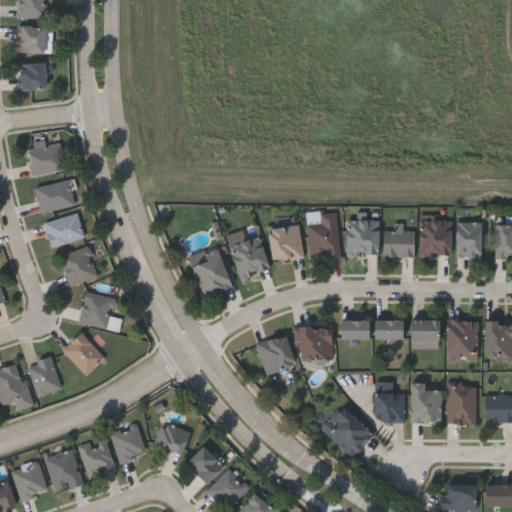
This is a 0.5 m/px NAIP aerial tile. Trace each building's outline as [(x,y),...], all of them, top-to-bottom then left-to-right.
[(16,16),(16,0),(48,0),(48,16),(16,16)] [(43,52),(18,52),(18,26),(43,26),(43,52)] [(45,63),(45,89),(18,89),(18,63),(45,63)] [(26,149),(35,147),(34,145),(59,140),(64,169),(31,176),(26,149)] [(73,204),(40,212),(34,187),(68,179),(73,204)] [(339,254),(309,255),(307,220),(316,220),(315,211),(336,210),(339,254)] [(51,246),(43,221),(77,211),(84,236),(51,246)] [(377,217),(377,253),(346,253),(346,217),(377,217)] [(449,219),(449,253),(419,253),(419,219),(449,219)] [(455,255),(455,220),(480,220),(480,255),(455,255)] [(511,255),(494,255),(494,222),(511,222),(511,255)] [(298,223),(302,255),(271,259),(267,227),(298,223)] [(413,228),(413,255),(382,255),(382,228),(413,228)] [(239,275),(231,242),(259,235),(268,268),(239,275)] [(59,254),(88,245),(98,275),(69,284),(59,254)] [(203,295),(191,263),(208,257),(206,252),(217,248),(231,284),(203,295)] [(79,322),(84,291),(113,295),(108,326),(79,322)] [(401,317),(401,337),(373,337),(373,317),(401,317)] [(339,337),(339,318),(367,318),(367,337),(339,337)] [(438,347),(410,347),(410,318),(438,318),(438,347)] [(476,356),(446,356),(446,318),(476,318),(476,356)] [(511,355),(484,355),(484,319),(511,319),(511,355)] [(294,325),(326,321),(332,355),(300,360),(294,325)] [(104,358),(84,374),(62,347),(82,331),(104,358)] [(263,372),(256,341),(285,333),(293,364),(263,372)] [(27,362),(51,356),(61,388),(36,395),(27,362)] [(1,404),(0,400),(0,367),(16,363),(26,397),(1,404)] [(441,419),(410,419),(410,381),(424,381),(424,389),(441,389),(441,419)] [(446,383),(476,383),(476,421),(446,421),(446,383)] [(403,420),(374,420),(374,391),(403,391),(403,420)] [(511,421),(484,421),(484,393),(511,393),(511,421)] [(319,426),(341,404),(372,434),(351,457),(319,426)] [(188,429),(181,452),(154,444),(161,421),(188,429)] [(118,461),(109,431),(137,423),(145,453),(118,461)] [(78,445),(104,436),(115,468),(88,477),(78,445)] [(205,481),(185,461),(202,444),(222,464),(205,481)] [(55,491),(45,457),(72,449),(82,483),(55,491)] [(21,499),(11,469),(37,460),(47,491),(21,499)] [(207,489),(228,467),(248,487),(227,508),(207,489)] [(14,501),(0,505),(0,480),(7,478),(14,501)] [(475,481),(475,508),(441,508),(441,481),(475,481)] [(511,483),(511,504),(484,504),(484,483),(511,483)] [(232,511),(253,491),(273,509),(270,511),(232,511)]
